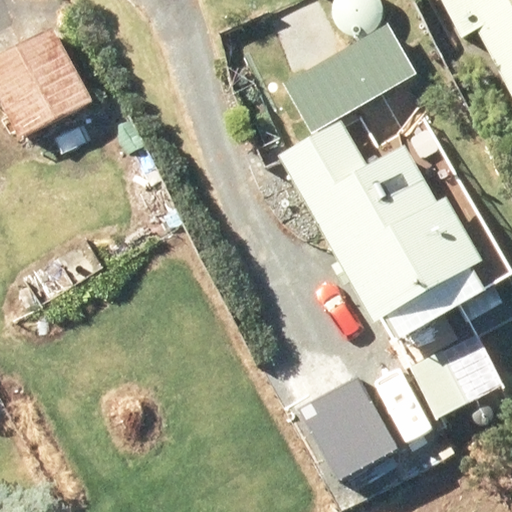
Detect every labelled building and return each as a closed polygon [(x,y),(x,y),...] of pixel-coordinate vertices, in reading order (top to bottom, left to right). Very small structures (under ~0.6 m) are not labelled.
[(373,0),(330,0),(325,2),(371,100),(412,81),(373,0)] [(511,0),(435,0),(455,38),(469,30),(511,112),(511,0)] [(0,49),(0,116),(11,138),(84,102),(47,26),(0,49)] [(95,109),(105,128),(121,119),(111,101),(95,109)] [(271,156),(362,324),(373,318),(385,341),(504,276),(419,120),(372,145),(354,111),(271,156)] [(416,387),(395,398),(412,430),(498,384),(469,330),(404,365),(416,387)]
